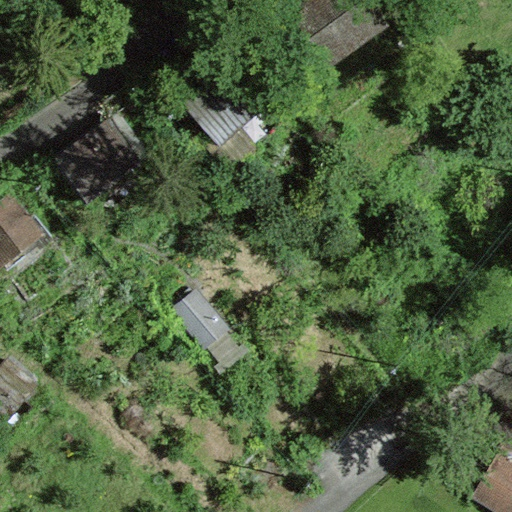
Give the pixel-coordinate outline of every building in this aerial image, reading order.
[(294,7),(319,41),(369,6),(364,0),(304,0),(304,1),(294,7)] [(247,93),(215,57),(179,88),(174,92),(206,129),(247,93)] [(61,151),(55,155),(78,188),(122,155),(99,123),(61,151)] [(24,216),(32,210),(18,193),(0,207),(0,257),(35,231),(24,216)] [(223,324),(195,291),(174,308),(202,342),(223,324)] [(8,358),(0,367),(0,410),(5,405),(30,377),(8,358)] [(511,448),(506,459),(502,456),(487,481),(481,491),(511,508),(511,448)]
